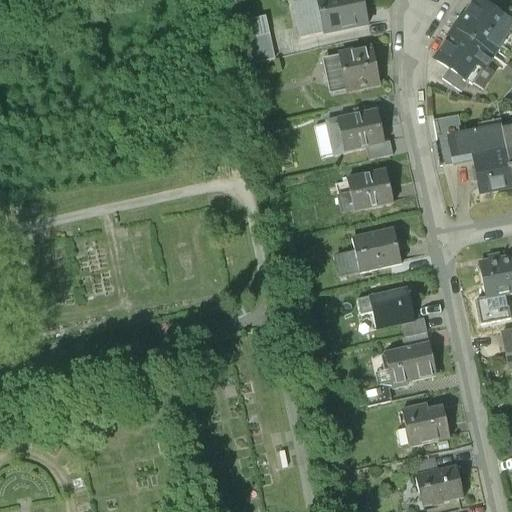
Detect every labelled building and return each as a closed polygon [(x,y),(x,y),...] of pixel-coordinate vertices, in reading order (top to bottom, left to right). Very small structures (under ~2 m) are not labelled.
[(297,45),(324,40),(316,4),(315,0),(298,0),(301,8),(290,11),(297,45)] [(366,31),(359,0),(336,0),(316,4),(324,40),(366,31)] [(478,4),(456,36),(493,61),(511,33),(511,32),(502,26),(504,22),(478,4)] [(511,15),(510,14),(504,22),(502,26),(511,32),(511,15)] [(274,62),(265,20),(240,26),(249,67),(274,62)] [(485,74),(493,61),(456,36),(435,67),(447,75),(466,88),(478,69),(485,74)] [(380,91),(372,53),(339,60),(347,98),(380,91)] [(331,101),(347,98),(339,60),(323,63),(331,101)] [(460,95),(466,88),(447,75),(441,83),(460,95)] [(376,111),(325,123),(332,156),(365,149),(384,144),(376,111)] [(439,171),(450,169),(445,146),(460,143),(456,121),(431,126),(439,171)] [(292,169),(285,134),(273,136),(280,171),(292,169)] [(511,134),(499,137),(510,195),(511,194),(511,134)] [(499,135),(460,143),(445,146),(450,169),(451,175),(471,172),(476,201),(510,195),(499,137),(499,135)] [(388,143),(384,144),(365,149),(367,161),(391,156),(388,143)] [(385,173),(348,181),(351,196),(339,199),(342,214),(354,211),(354,213),(392,205),(385,173)] [(335,260),(340,279),(399,267),(392,233),(352,241),(355,255),(335,260)] [(485,300),(511,294),(511,268),(510,258),(478,264),(485,300)] [(405,292),(370,300),(377,331),(400,326),(411,323),(405,292)] [(403,339),(425,334),(422,321),(411,323),(400,326),(403,339)] [(508,371),(511,370),(511,332),(501,334),(508,371)] [(427,345),(384,354),(392,391),(405,388),(405,384),(434,378),(427,345)] [(365,407),(390,402),(386,385),(361,391),(365,407)] [(425,407),(401,412),(409,449),(449,440),(441,407),(426,411),(425,407)] [(398,479),(436,470),(433,459),(396,469),(398,479)] [(454,468),(415,478),(422,507),(461,497),(454,468)]
